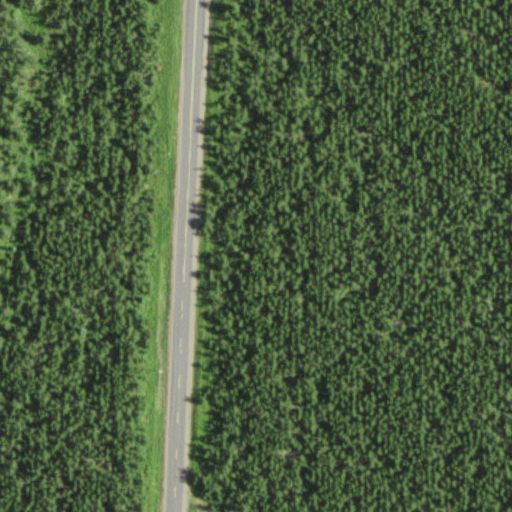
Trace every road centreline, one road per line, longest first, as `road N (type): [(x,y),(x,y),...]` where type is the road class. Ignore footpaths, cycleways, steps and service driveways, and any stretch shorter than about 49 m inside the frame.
road 1 (tertiary): [(169,511),(189,0)]
road 2 (residential): [(185,119),(99,114),(0,140)]
